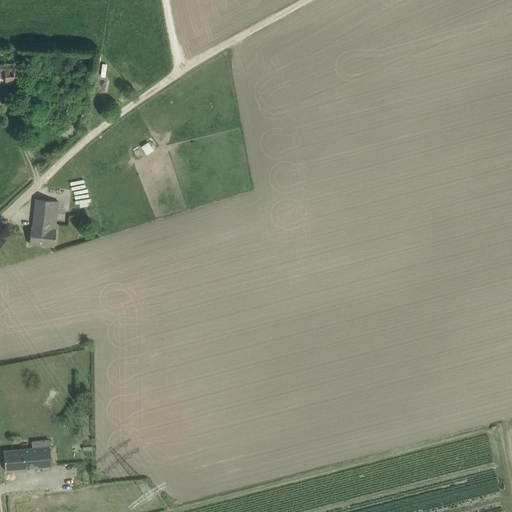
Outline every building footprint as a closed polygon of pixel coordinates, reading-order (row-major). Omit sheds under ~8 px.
[(11,63),(0,64),(0,83),(22,83),(21,68),(11,68),(11,63)] [(72,84),(72,76),(54,77),(55,85),(72,84)] [(63,117),(63,109),(62,109),(61,104),(53,104),(54,109),(51,110),(51,118),(63,117)] [(55,229),(58,201),(36,199),(32,227),(31,227),(29,243),(54,245),(56,229),(55,229)] [(51,467),(49,446),(3,450),(5,471),(51,467)]
